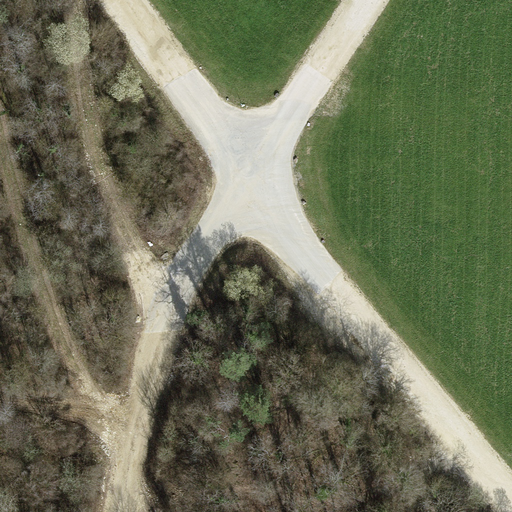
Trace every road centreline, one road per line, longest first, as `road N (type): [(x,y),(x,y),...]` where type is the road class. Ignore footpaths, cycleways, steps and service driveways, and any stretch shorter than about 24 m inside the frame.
road 1 (track): [(511,502),(250,170),(365,0)]
road 2 (track): [(121,0),(250,170),(161,311),(125,422),(111,511)]
